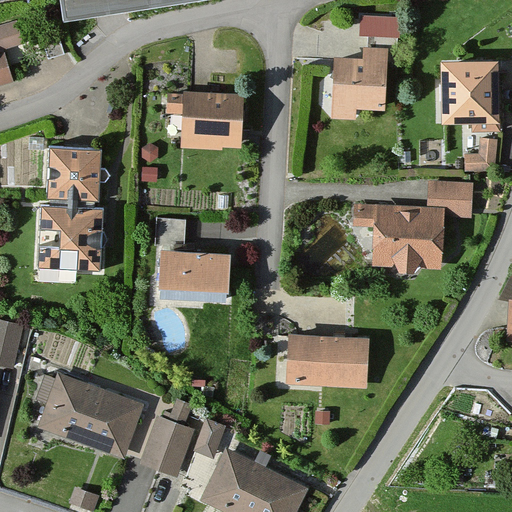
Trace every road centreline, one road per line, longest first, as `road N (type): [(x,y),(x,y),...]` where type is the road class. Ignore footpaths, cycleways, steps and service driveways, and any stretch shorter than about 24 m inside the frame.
road 1 (residential): [(308,311),(262,309),(282,0)]
road 2 (residential): [(273,0),(138,33),(52,98),(0,120)]
road 3 (unclassified): [(435,375),(347,511)]
road 4 (unclassified): [(511,239),(435,375)]
